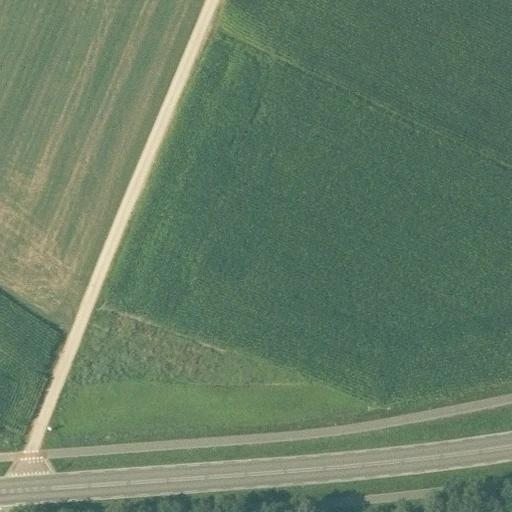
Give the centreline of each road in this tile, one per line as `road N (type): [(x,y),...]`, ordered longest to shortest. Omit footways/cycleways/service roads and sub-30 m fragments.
road 1 (primary): [(0,492),(511,446)]
road 2 (track): [(26,456),(213,0)]
